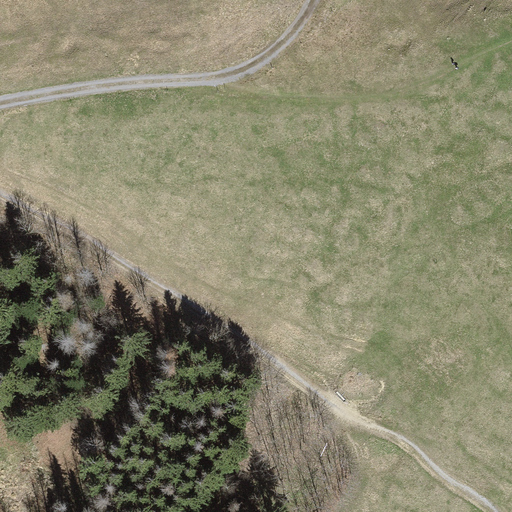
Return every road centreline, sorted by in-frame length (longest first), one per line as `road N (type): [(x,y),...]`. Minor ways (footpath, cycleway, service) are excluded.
road 1 (track): [(203,88),(0,101)]
road 2 (track): [(203,88),(316,0)]
